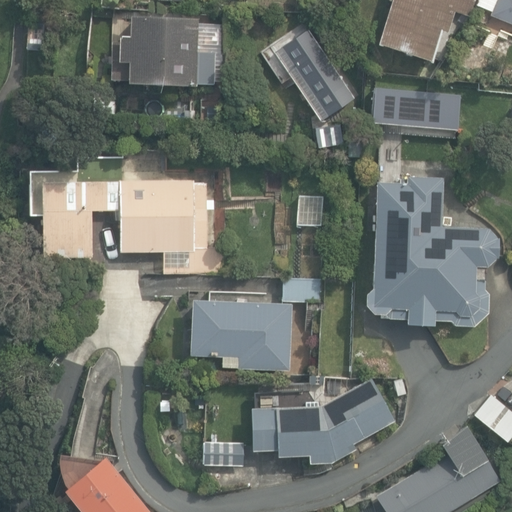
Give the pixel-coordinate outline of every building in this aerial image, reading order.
[(392,0),(378,44),(431,62),(441,30),(447,32),(454,11),(471,16),(476,0),(392,0)] [(511,0),(497,0),(491,16),(511,24),(511,0)] [(129,84),(196,86),(196,83),(214,83),(215,53),(197,52),(198,18),(132,16),(131,38),(121,37),(121,42),(113,41),(112,80),(129,81),(129,84)] [(353,96),(307,30),(273,54),(298,90),(305,86),(317,103),(328,96),(336,107),(353,96)] [(457,90),(371,83),(368,119),(454,126),(457,90)] [(265,194),(285,194),(287,166),(266,166),(265,194)] [(161,247),(161,268),(223,267),(222,243),(203,243),(203,204),(211,204),(211,195),(204,195),(204,177),(39,178),(40,252),(89,252),(88,205),(116,205),(116,247),(161,247)] [(441,227),(442,178),(402,177),(402,182),(375,181),(371,288),(364,294),(364,306),(372,315),(387,315),(387,318),(405,319),(406,325),(434,326),(434,321),(451,321),(454,325),(474,326),(489,313),(489,294),(485,289),(484,267),(487,267),(498,257),(497,238),(488,229),(441,227)] [(297,226),(322,227),(323,195),(299,194),(297,226)] [(282,302),(320,303),(321,280),(283,278),(282,302)] [(289,370),(292,304),(192,299),(190,355),(222,357),(222,367),(289,370)] [(318,399),(248,403),(251,445),(272,444),(272,451),(306,450),(306,458),(328,457),(352,446),(351,437),(392,415),(368,372),(318,399)] [(474,414),(505,440),(511,432),(511,412),(491,394),(474,414)] [(375,496),(384,511),(443,511),(500,480),(467,423),(441,444),(447,455),(375,496)] [(63,486),(84,511),(151,511),(104,453),(63,486)]
